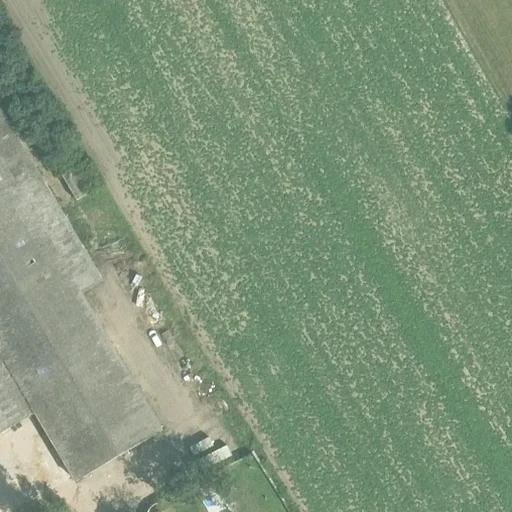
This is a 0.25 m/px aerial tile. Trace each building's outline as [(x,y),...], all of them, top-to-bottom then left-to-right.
[(77,481),(162,430),(82,291),(105,278),(0,96),(0,436),(39,414),(77,481)] [(62,176),(76,201),(89,194),(74,168),(62,176)] [(91,204),(81,210),(93,231),(103,225),(91,204)] [(119,309),(109,313),(116,329),(126,325),(119,309)] [(176,353),(184,348),(174,330),(166,334),(176,353)] [(164,445),(123,460),(127,472),(168,456),(164,445)] [(194,469),(200,480),(225,467),(219,456),(194,469)]
